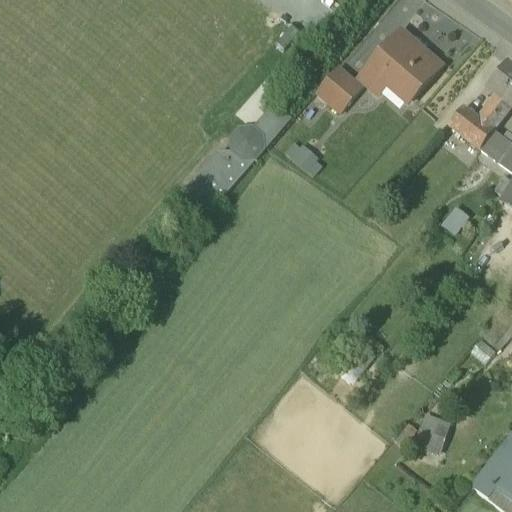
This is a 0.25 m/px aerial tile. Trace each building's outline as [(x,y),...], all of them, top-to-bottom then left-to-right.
[(421,58),(398,38),(360,82),(379,98),(390,85),(412,104),(441,71),(423,55),(421,58)] [(511,70),(507,67),(487,92),(497,100),(478,123),(494,135),(511,112),(511,70)] [(361,92),(338,72),(316,98),(340,117),(361,92)] [(478,123),(463,111),(449,129),(480,153),(494,135),(478,123)] [(253,132),(239,133),(231,143),(232,156),(255,164),(264,154),(263,140),(253,132)] [(511,146),(494,135),(480,153),(500,167),(504,162),(511,150),(511,149),(511,146)] [(305,177),(318,163),(303,150),(290,163),(305,177)] [(219,157),(186,195),(211,216),(255,164),(232,156),(219,157)] [(511,184),(498,205),(511,213),(511,184)] [(470,356),(483,368),(493,357),(480,345),(470,356)] [(382,368),(368,356),(343,385),(357,396),(382,368)] [(454,431),(431,426),(424,457),(447,462),(454,431)] [(511,441),(472,493),(496,511),(511,511),(511,507),(487,488),(511,455),(511,441)] [(511,455),(487,488),(511,507),(511,455)]
